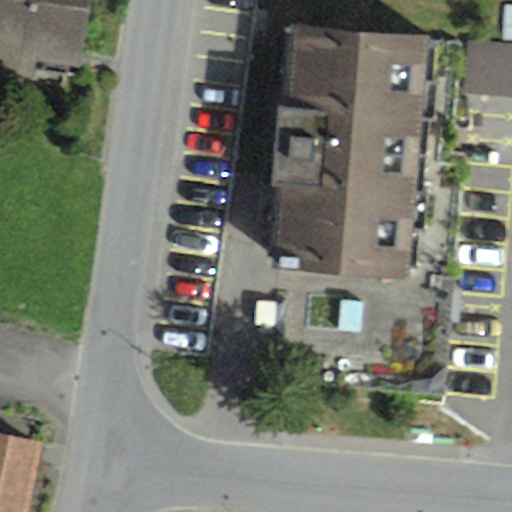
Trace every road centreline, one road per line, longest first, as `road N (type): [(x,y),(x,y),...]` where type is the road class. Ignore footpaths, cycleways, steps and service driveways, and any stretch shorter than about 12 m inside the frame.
road 1 (tertiary): [(159,0),(99,458)]
road 2 (residential): [(99,458),(195,474),(511,497)]
